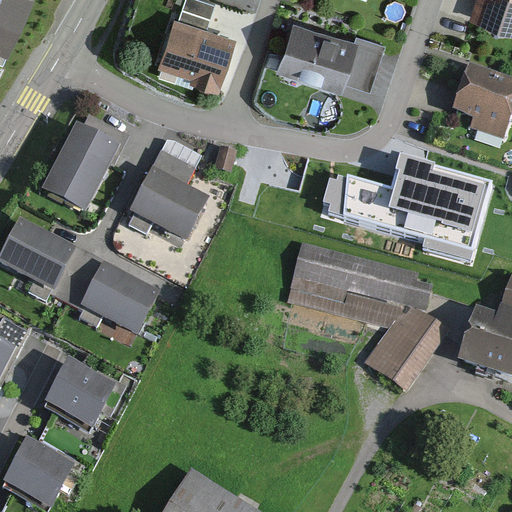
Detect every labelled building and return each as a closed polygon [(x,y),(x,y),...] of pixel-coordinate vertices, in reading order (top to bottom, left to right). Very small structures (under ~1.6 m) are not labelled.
[(35,0),(0,0),(0,55),(9,59),(35,0)] [(188,82),(217,91),(235,39),(206,29),(215,3),(205,0),(182,0),(177,17),(173,16),(157,66),(190,77),(188,82)] [(511,33),(511,0),(476,0),(470,21),(511,33)] [(293,21),(276,72),(342,94),(345,85),(368,92),(384,45),(358,36),(356,42),(293,21)] [(511,82),(469,68),(454,114),(472,120),(469,130),(503,141),(511,115),(511,82)] [(78,130),(44,195),(84,216),(119,152),(78,130)] [(392,193),(338,177),(336,184),(330,183),(324,206),(331,208),(329,215),(423,242),(420,251),(469,264),(492,185),(416,164),(402,160),(392,193)] [(208,203),(152,173),(130,214),(186,244),(208,203)] [(0,265),(0,270),(51,297),(74,254),(21,226),(0,265)] [(420,278),(305,246),(291,305),(390,330),(406,307),(426,314),(434,290),(417,286),(420,278)] [(80,310),(137,341),(160,299),(103,268),(80,310)] [(511,281),(500,317),(511,320),(511,281)] [(390,330),(366,364),(406,392),(446,335),(406,307),(390,330)] [(511,321),(477,310),(458,366),(487,376),(511,384),(511,321)] [(0,375),(13,350),(0,343),(0,375)] [(87,435),(111,389),(65,366),(41,412),(87,435)] [(47,511),(69,470),(26,447),(2,493),(38,511),(47,511)] [(247,511),(191,477),(168,511),(247,511)]
